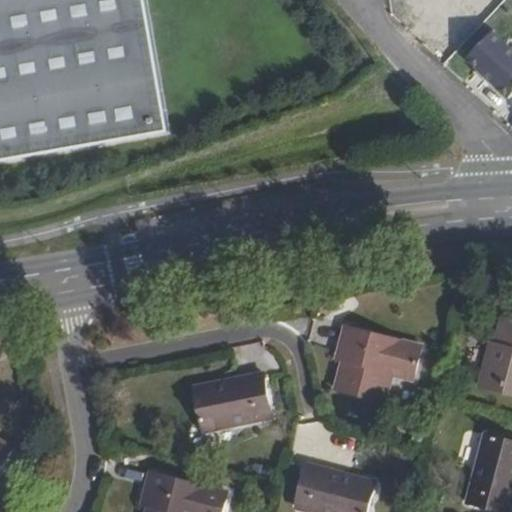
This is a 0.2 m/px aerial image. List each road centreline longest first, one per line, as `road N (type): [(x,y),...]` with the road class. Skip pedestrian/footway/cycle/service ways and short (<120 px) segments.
road 1 (secondary): [(506,187),(365,204),(55,263)]
road 2 (secondary): [(62,302),(390,239),(509,227)]
road 3 (residential): [(368,0),(371,14),(504,165),(506,187)]
road 4 (residential): [(62,302),(86,446),(72,511)]
